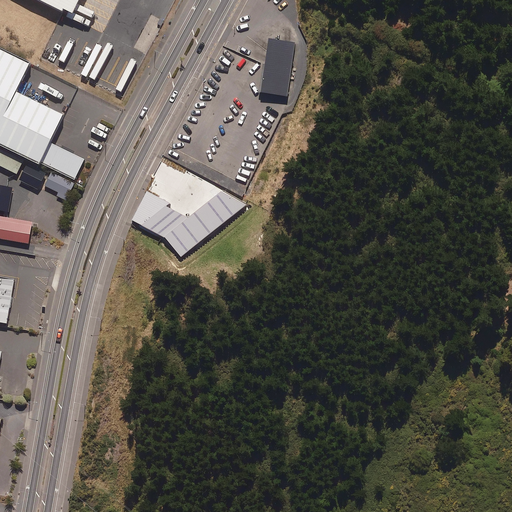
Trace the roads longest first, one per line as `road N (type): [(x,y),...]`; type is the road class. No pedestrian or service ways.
road 1 (secondary): [(225,0),(106,231),(77,339),(47,511)]
road 2 (secondary): [(29,511),(82,245),(204,0)]
